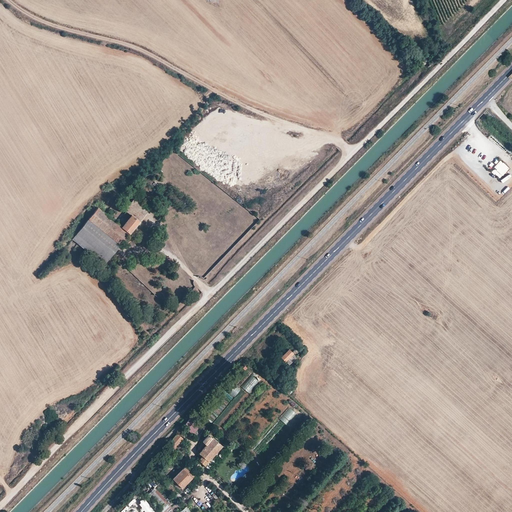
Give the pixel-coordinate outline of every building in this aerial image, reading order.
[(496,165),(494,167),(497,170),(495,172),(501,178),(509,169),(501,161),(498,164),(496,161),(494,163),(496,165)] [(508,187),(500,194),(502,197),(511,190),(508,187)] [(72,239),(103,265),(139,222),(138,221),(148,210),(144,207),(148,203),(144,200),(141,204),(134,198),(124,210),(130,216),(125,222),(121,227),(111,219),(98,208),(72,239)] [(111,219),(121,227),(125,222),(115,214),(111,219)] [(280,357),(284,362),(286,361),(290,365),(291,364),(292,365),(296,361),(295,360),(297,358),(296,357),(299,354),(294,350),(292,352),(288,348),(280,357)] [(252,374),(244,389),(251,393),(259,378),(252,374)] [(183,426),(186,428),(190,423),(194,426),(195,424),(188,419),(183,426)] [(168,444),(174,450),(183,439),(176,434),(168,444)] [(197,461),(204,466),(222,446),(208,435),(201,442),(205,445),(199,454),(202,456),(197,461)] [(172,479),(181,488),(194,475),(185,467),(182,470),(182,469),(172,479)] [(147,495),(160,509),(166,504),(163,501),(165,500),(155,488),(147,495)]
